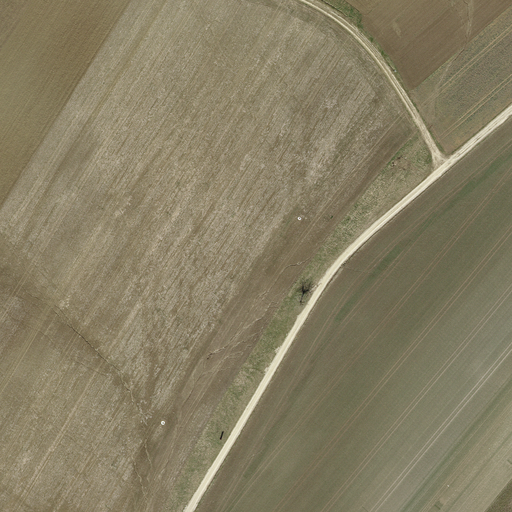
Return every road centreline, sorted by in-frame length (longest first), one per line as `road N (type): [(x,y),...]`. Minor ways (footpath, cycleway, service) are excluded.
road 1 (track): [(511,109),(334,267),(188,511)]
road 2 (track): [(306,0),(363,38),(444,167)]
